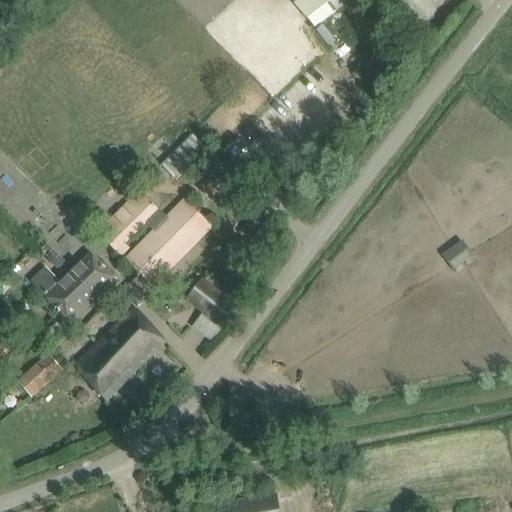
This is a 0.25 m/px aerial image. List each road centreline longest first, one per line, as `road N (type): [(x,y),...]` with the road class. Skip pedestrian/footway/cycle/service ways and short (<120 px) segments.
road 1 (unclassified): [(144,443),(200,385),(501,0)]
road 2 (track): [(166,425),(281,429),(511,375)]
road 3 (residential): [(0,502),(100,468),(144,443)]
